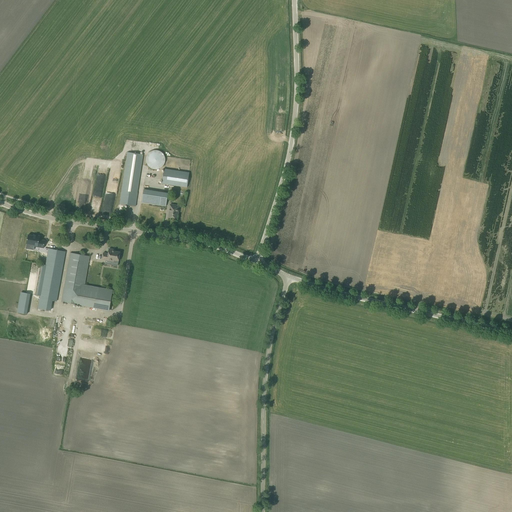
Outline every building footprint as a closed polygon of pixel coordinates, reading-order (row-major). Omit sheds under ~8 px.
[(151,168),(152,169),(153,169),(154,169),(155,169),(156,169),(157,169),(158,169),(159,169),(160,168),(161,168),(162,167),(163,166),(163,165),(164,165),(164,164),(164,163),(165,163),(165,162),(165,161),(165,160),(165,159),(165,158),(164,157),(164,156),(164,155),(163,155),(163,154),(162,153),(161,152),(160,152),(159,152),(159,151),(158,151),(157,151),(156,151),(155,151),(154,151),(153,151),(152,151),(152,152),(151,152),(150,152),(149,153),(148,154),(148,155),(147,155),(147,156),(147,157),(146,158),(146,159),(146,160),(146,161),(146,162),(146,163),(147,163),(147,164),(147,165),(148,165),(148,166),(149,167),(150,168),(151,168)] [(137,193),(143,154),(127,152),(120,204),(135,206),(137,193)] [(162,184),(187,188),(189,173),(165,169),(162,184)] [(101,197),(104,174),(97,174),(94,196),(101,197)] [(79,188),(78,203),(84,204),(86,189),(79,188)] [(142,203),(166,206),(168,194),(144,190),(142,203)] [(168,217),(177,218),(178,212),(179,205),(170,204),(168,217)] [(34,246),(44,248),(45,241),(39,240),(40,236),(33,235),(33,236),(28,235),(26,244),(35,245),(34,246)] [(103,253),(102,258),(102,260),(114,262),(114,260),(118,261),(120,252),(114,251),(115,250),(109,248),(108,253),(103,253)] [(38,309),(50,311),(52,301),(57,302),(64,257),(65,252),(49,249),(38,309)] [(84,285),(89,256),(70,253),(61,302),(109,311),(113,290),(84,285)] [(27,314),(30,294),(21,292),(17,313),(27,314)] [(67,336),(60,335),(54,370),(61,372),(67,336)]
